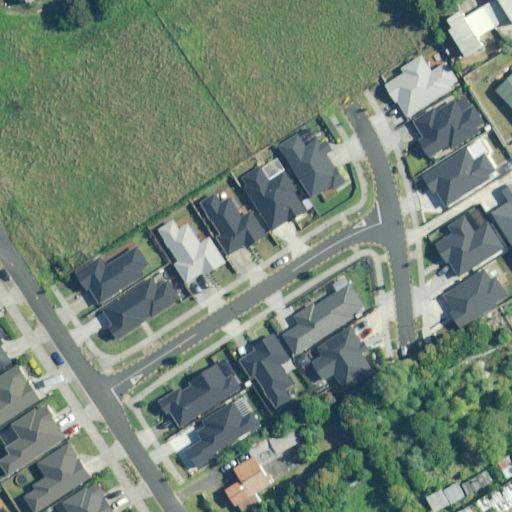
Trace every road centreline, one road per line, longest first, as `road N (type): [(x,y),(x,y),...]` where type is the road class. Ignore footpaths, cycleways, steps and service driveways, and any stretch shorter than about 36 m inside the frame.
road 1 (residential): [(390,219),(341,240),(100,396)]
road 2 (residential): [(100,396),(0,243)]
road 3 (residential): [(174,511),(100,396)]
road 4 (residential): [(390,219),(404,350)]
road 5 (residential): [(346,102),(390,219)]
